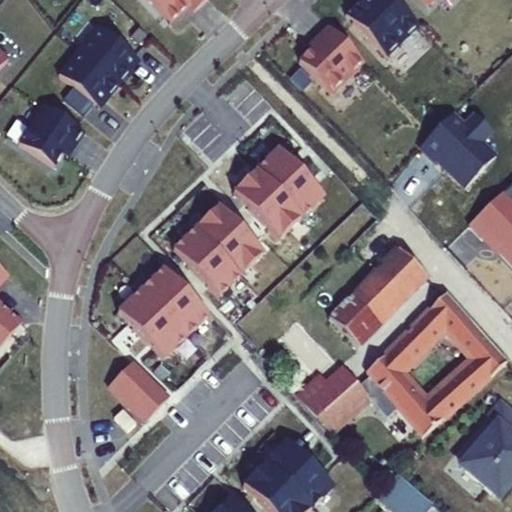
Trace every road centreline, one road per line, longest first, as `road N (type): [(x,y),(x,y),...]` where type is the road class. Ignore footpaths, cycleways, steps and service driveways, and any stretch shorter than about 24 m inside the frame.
road 1 (residential): [(70,254),(146,122),(270,2)]
road 2 (residential): [(77,511),(55,407),(70,254)]
